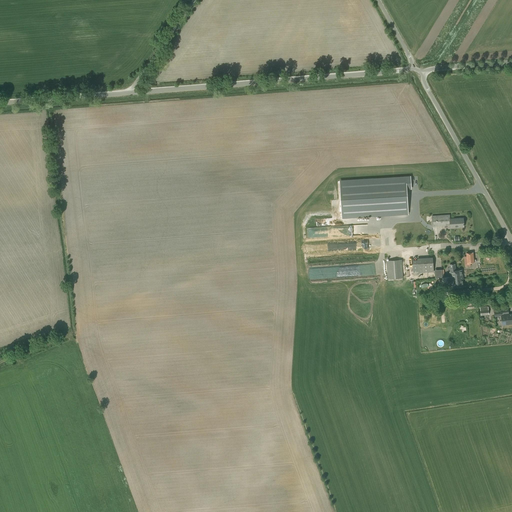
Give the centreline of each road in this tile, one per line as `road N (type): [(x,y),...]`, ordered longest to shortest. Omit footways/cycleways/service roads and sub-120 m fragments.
road 1 (unclassified): [(126,93),(412,68)]
road 2 (unclassified): [(511,245),(422,73)]
road 3 (unclassified): [(0,103),(126,93)]
